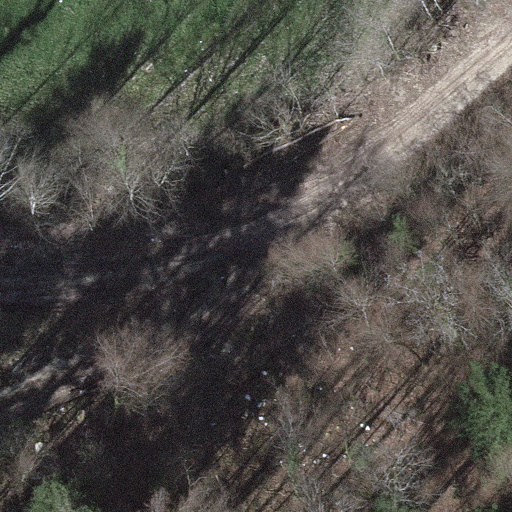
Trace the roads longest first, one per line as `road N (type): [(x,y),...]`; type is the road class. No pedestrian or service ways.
road 1 (track): [(0,278),(142,271),(276,221),(410,126),(511,35)]
road 2 (track): [(276,221),(259,267),(230,305),(199,326),(0,404)]
road 3 (track): [(0,162),(105,133),(150,103),(224,0)]
